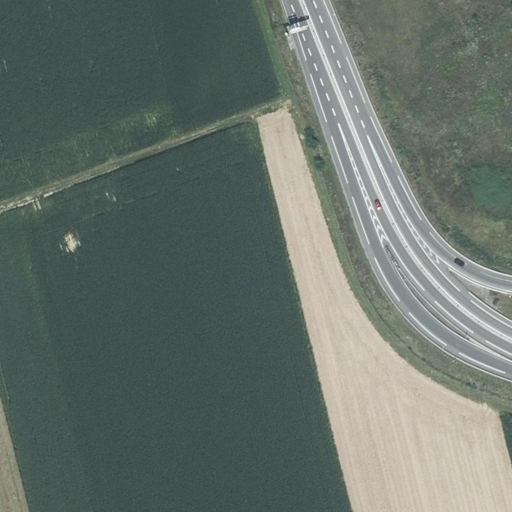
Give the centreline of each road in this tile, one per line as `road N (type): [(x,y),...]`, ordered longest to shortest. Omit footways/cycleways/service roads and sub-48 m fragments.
road 1 (track): [(511,407),(417,364),(370,310),(289,99),(0,208)]
road 2 (trunk): [(295,4),(396,285),(437,332),(511,370)]
road 3 (trunk): [(295,4),(386,225),(435,294),(511,349)]
road 4 (trunk): [(511,334),(462,301),(407,234),(339,73)]
road 5 (trunk): [(511,286),(453,263),(422,230),(339,73)]
